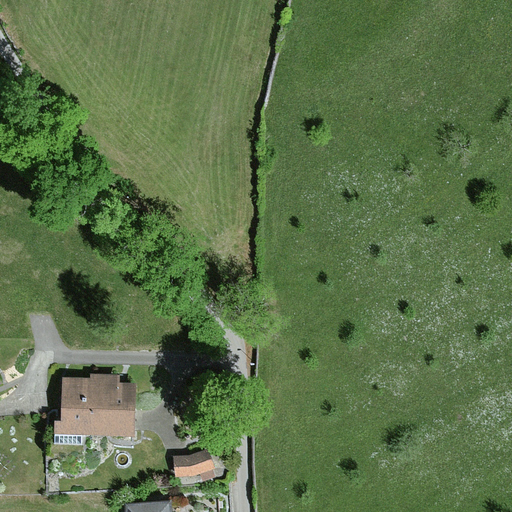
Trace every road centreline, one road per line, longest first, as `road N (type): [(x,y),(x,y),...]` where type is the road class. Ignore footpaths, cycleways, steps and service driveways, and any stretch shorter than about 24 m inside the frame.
road 1 (track): [(0,38),(73,153),(211,302),(238,348)]
road 2 (residential): [(244,511),(238,348)]
